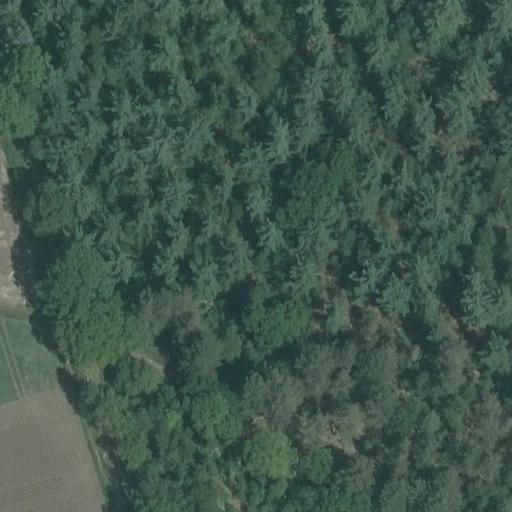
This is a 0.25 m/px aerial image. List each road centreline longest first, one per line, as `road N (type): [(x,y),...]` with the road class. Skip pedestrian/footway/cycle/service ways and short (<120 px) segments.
road 1 (track): [(348,511),(72,310)]
road 2 (track): [(0,77),(72,310)]
road 3 (track): [(72,310),(136,511)]
